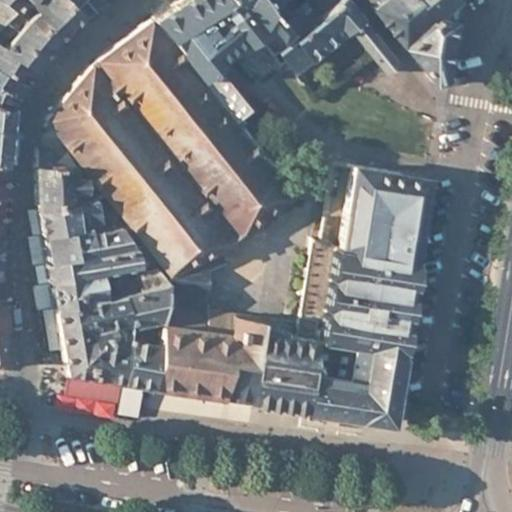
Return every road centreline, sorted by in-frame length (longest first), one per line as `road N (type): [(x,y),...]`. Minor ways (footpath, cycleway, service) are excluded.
road 1 (residential): [(135,0),(51,73),(22,119),(15,175),(36,407)]
road 2 (secondary): [(511,292),(485,478)]
